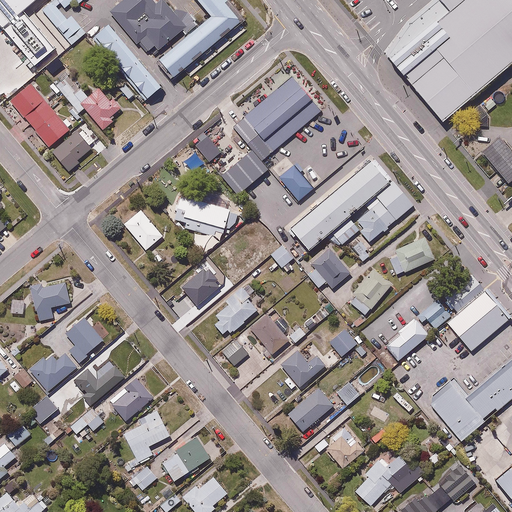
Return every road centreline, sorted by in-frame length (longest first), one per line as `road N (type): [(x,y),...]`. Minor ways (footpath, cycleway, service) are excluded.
road 1 (residential): [(64,219),(311,511)]
road 2 (primary): [(511,268),(302,18)]
road 3 (residential): [(64,219),(302,18)]
